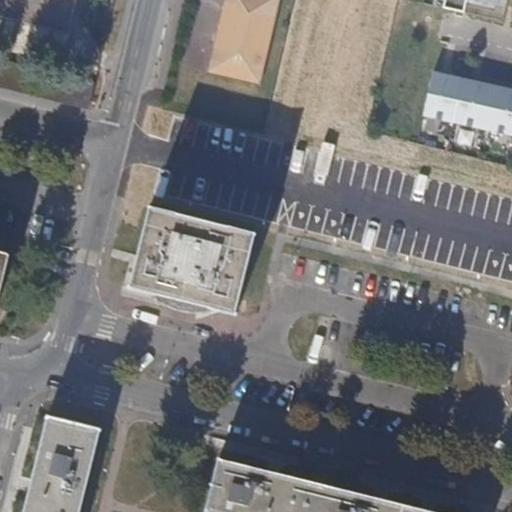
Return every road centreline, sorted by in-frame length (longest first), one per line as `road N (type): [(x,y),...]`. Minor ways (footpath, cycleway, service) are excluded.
road 1 (residential): [(55,380),(511,488)]
road 2 (residential): [(511,427),(71,321)]
road 3 (residential): [(116,142),(71,321)]
road 4 (residential): [(150,0),(116,142)]
